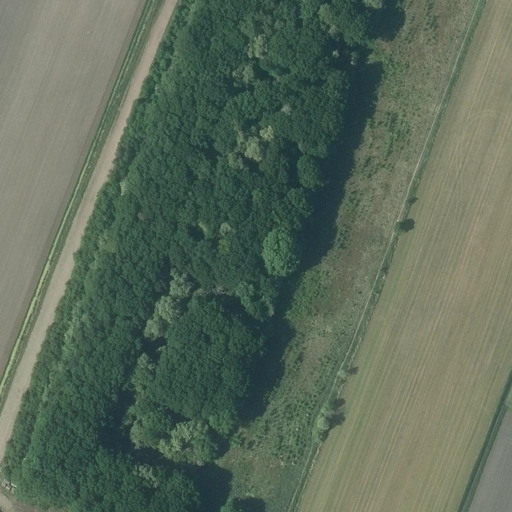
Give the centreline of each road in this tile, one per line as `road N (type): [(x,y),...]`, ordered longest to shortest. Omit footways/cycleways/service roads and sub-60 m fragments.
road 1 (track): [(0,446),(171,0)]
road 2 (track): [(377,511),(511,148)]
